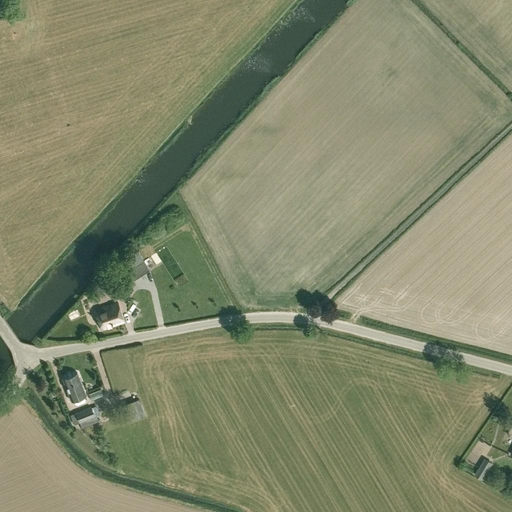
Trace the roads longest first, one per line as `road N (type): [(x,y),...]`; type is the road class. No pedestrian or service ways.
road 1 (unclassified): [(511,371),(306,318),(250,318),(31,361)]
road 2 (unknown): [(315,321),(322,304),(511,126)]
